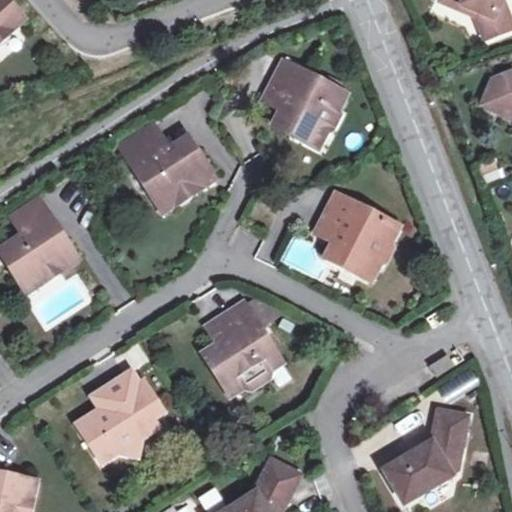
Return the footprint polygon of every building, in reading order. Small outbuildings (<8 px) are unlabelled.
[(6,0),(0,0),(0,41),(24,20),(6,0)] [(445,0),(445,1),(464,10),(466,5),(480,12),(479,15),(487,39),(511,29),(511,15),(506,0),(445,0)] [(288,99),(284,107),(275,123),(306,139),(315,123),(328,131),(334,128),(342,114),(340,110),(348,94),(287,61),(271,89),(288,99)] [(497,89),(490,106),(509,115),(511,113),(511,68),(510,68),(495,77),(491,87),(497,89)] [(497,89),(491,87),(484,103),(490,106),(497,89)] [(288,99),(271,89),(267,98),(284,107),(288,99)] [(328,131),(315,123),(306,139),(320,147),(328,131)] [(208,182),(188,153),(165,167),(158,155),(162,152),(151,135),(123,154),(153,200),(169,190),(178,202),(208,182)] [(165,167),(188,153),(180,141),(162,152),(158,155),(165,167)] [(487,183),(501,179),(497,163),(482,167),(487,183)] [(341,230),(336,239),(328,255),(360,271),(369,256),(382,263),(388,260),(396,246),(394,240),(401,225),(338,191),(322,220),(341,230)] [(3,255),(18,278),(32,269),(40,282),(71,263),(37,209),(15,222),(25,240),(3,255)] [(341,230),(322,220),(318,229),(336,239),(341,230)] [(369,256),(360,271),(374,279),(382,263),(369,256)] [(32,269),(18,278),(26,291),(40,282),(32,269)] [(229,344),(220,350),(208,357),(228,389),(246,378),(254,391),(255,390),(274,378),(279,375),(239,313),(218,325),(229,344)] [(229,344),(218,325),(208,331),(220,350),(229,344)] [(445,355),(453,367),(462,362),(454,349),(445,355)] [(435,379),(453,367),(445,355),(427,367),(435,379)] [(135,460),(140,440),(135,431),(150,423),(161,416),(141,385),(137,387),(130,377),(104,394),(110,405),(100,412),(76,428),(99,465),(115,455),(135,460)] [(246,378),(228,389),(236,402),(254,391),(246,378)] [(274,378),(255,390),(260,398),(278,386),(274,378)] [(110,405),(104,394),(93,401),(100,412),(110,405)] [(465,419),(437,414),(431,443),(384,473),(405,506),(452,477),(450,474),(455,471),(465,419)] [(135,431),(140,440),(155,430),(150,423),(135,431)] [(270,461),(253,491),(255,495),(227,511),(279,511),(299,476),(270,461)] [(0,511),(29,511),(37,478),(11,473),(10,478),(1,476),(1,472),(0,471),(0,511)]
